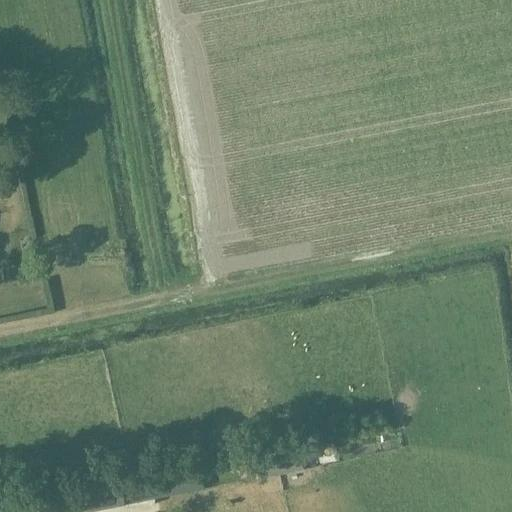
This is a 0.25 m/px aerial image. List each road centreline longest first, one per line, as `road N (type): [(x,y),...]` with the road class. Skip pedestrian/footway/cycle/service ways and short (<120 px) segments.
road 1 (track): [(511,239),(495,235),(0,333)]
road 2 (track): [(110,0),(164,301)]
